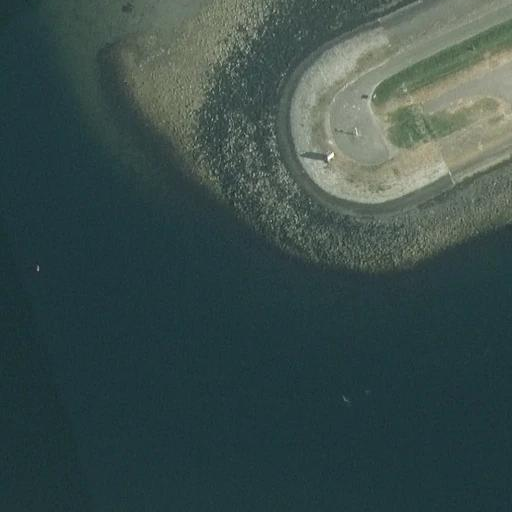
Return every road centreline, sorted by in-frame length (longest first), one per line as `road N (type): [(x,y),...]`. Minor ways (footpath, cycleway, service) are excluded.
road 1 (unclassified): [(356,84),(377,147),(357,158),(335,128),(339,101),(353,88)]
road 2 (unclassified): [(356,84),(511,10)]
